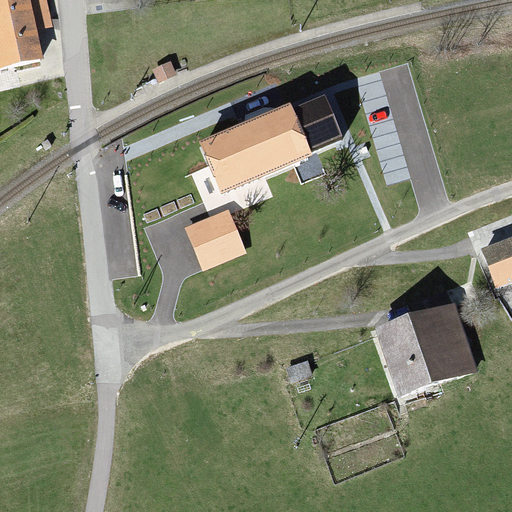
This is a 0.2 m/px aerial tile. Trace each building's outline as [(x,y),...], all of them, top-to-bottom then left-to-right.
[(29,0),(16,0),(0,4),(0,53),(4,69),(46,57),(29,0)] [(171,62),(153,70),(159,84),(177,76),(171,62)] [(324,97),(292,110),(308,148),(340,135),(324,97)] [(210,164),(222,193),(265,175),(293,164),(311,157),(308,148),(292,110),(289,102),(199,139),(210,164)] [(186,228),(203,271),(247,253),(232,218),(229,210),(186,228)] [(511,237),(480,251),(495,287),(511,279),(511,237)] [(378,333),(401,397),(477,369),(454,305),(378,333)] [(287,387),(308,379),(302,364),(281,372),(287,387)]
